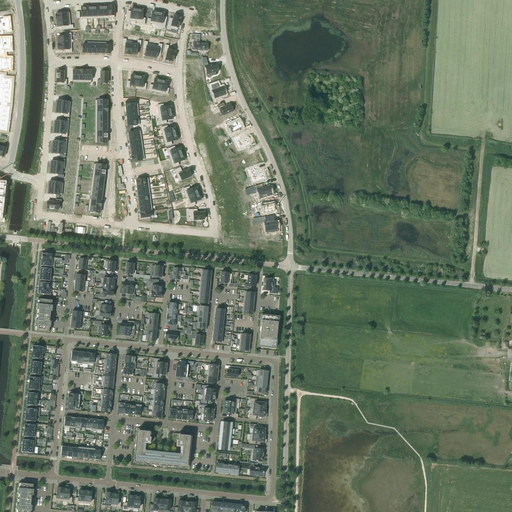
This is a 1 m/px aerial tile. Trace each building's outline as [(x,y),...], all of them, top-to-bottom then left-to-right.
[(126,16),(126,23),(129,23),(130,19),(136,19),(137,9),(131,9),(130,17),(126,16)] [(137,9),(136,19),(141,20),(141,25),(144,25),(145,18),(142,18),(143,10),(137,9)] [(148,19),(146,25),(149,26),(150,21),(156,23),(158,13),(152,12),(151,20),(148,19)] [(158,13),(156,23),(162,24),(161,28),(164,29),(165,22),(162,22),(164,14),(158,13)] [(168,23),(166,29),(170,30),(170,29),(177,30),(178,26),(179,26),(180,20),(180,18),(178,17),(174,15),(171,24),(168,23)] [(1,16),(0,16),(0,25),(9,24),(8,19),(2,19),(1,16)] [(67,20),(56,21),(57,27),(64,27),(64,30),(70,29),(70,26),(68,26),(67,20)] [(0,34),(3,34),(3,31),(9,30),(9,24),(0,25),(0,34)] [(64,37),(58,37),(58,44),(69,43),(68,37),(71,37),(71,34),(64,34),(64,37)] [(192,34),(191,40),(195,40),(194,50),(207,51),(207,50),(208,50),(209,46),(208,46),(208,44),(200,44),(200,35),(192,34)] [(3,36),(0,35),(0,44),(10,44),(10,39),(3,39),(3,36)] [(123,39),(122,45),(125,46),(124,54),(125,54),(125,55),(130,55),(130,54),(131,44),(125,44),(126,39),(123,39)] [(131,44),(130,54),(136,55),(137,47),(140,47),(141,41),(138,41),(137,45),(131,44)] [(144,42),(143,48),(146,48),(144,56),(150,57),(152,48),(146,46),(147,42),(144,42)] [(58,44),(57,44),(58,50),(58,49),(58,50),(65,50),(65,53),(72,53),(71,50),(69,50),(69,43),(58,44)] [(0,53),(4,54),(4,50),(10,50),(10,44),(0,44),(0,53)] [(152,48),(150,57),(156,58),(158,50),(161,51),(162,45),(159,44),(158,49),(152,48)] [(165,45),(163,51),(167,52),(165,61),(169,62),(170,61),(172,62),(172,59),(173,60),(174,56),(174,54),(174,51),(167,50),(168,46),(165,45)] [(0,55),(0,64),(10,64),(10,58),(4,58),(4,55),(0,55)] [(206,58),(202,58),(203,68),(205,68),(207,74),(208,74),(215,72),(218,71),(217,65),(212,66),(212,64),(210,65),(208,65),(206,58)] [(0,73),(4,73),(4,70),(10,70),(10,64),(0,64),(0,73)] [(56,83),(56,85),(66,86),(66,80),(63,80),(63,79),(63,77),(63,72),(56,71),(56,83)] [(97,80),(97,84),(107,84),(107,72),(100,72),(100,80),(97,80)] [(127,81),(126,88),(129,88),(129,86),(136,87),(135,89),(137,76),(131,75),(130,82),(127,81)] [(137,76),(135,89),(142,90),(145,91),(146,84),(143,84),(144,77),(137,76)] [(150,85),(148,91),(158,93),(160,80),(154,79),(153,85),(150,85)] [(160,80),(158,93),(167,95),(169,89),(165,88),(167,82),(160,80)] [(217,85),(211,87),(213,92),(215,98),(225,95),(222,88),(219,89),(217,85)] [(56,101),(56,107),(67,108),(70,108),(70,102),(68,102),(68,99),(65,98),(64,102),(63,101),(62,101),(56,101)] [(199,99),(187,101),(188,108),(200,106),(199,100),(199,99)] [(222,102),(216,104),(221,114),(232,109),(229,102),(224,104),(222,102)] [(163,104),(157,106),(158,115),(171,113),(170,107),(164,108),(163,104)] [(56,107),(55,113),(61,114),(62,114),(63,114),(63,117),(69,118),(70,108),(67,108),(56,107)] [(198,116),(191,118),(193,125),(204,122),(203,115),(204,115),(203,112),(197,113),(198,116)] [(171,113),(158,115),(160,125),(166,124),(166,121),(172,119),(171,113)] [(54,127),(54,128),(68,129),(68,127),(69,119),(63,119),(63,122),(61,122),(60,122),(54,121),(54,127)] [(231,120),(224,123),(226,127),(228,126),(231,134),(242,128),(238,121),(233,124),(231,120)] [(167,126),(160,128),(163,137),(176,134),(174,127),(167,129),(167,126)] [(202,132),(195,135),(197,140),(208,136),(206,131),(208,130),(207,127),(201,129),(202,132)] [(54,128),(53,134),(59,134),(60,134),(61,134),(61,137),(67,138),(68,129),(54,128)] [(176,134),(163,137),(165,146),(172,145),(171,142),(177,140),(176,134)] [(208,136),(197,140),(199,146),(206,143),(207,147),(212,145),(211,142),(210,142),(208,136)] [(238,136),(234,139),(238,149),(249,144),(246,137),(240,140),(238,136)] [(52,141),(52,148),(64,149),(66,149),(67,139),(61,139),(61,142),(60,142),(58,142),(52,141)] [(172,147),(166,149),(169,159),(182,154),(180,148),(175,150),(173,150),(172,147)] [(209,153),(202,156),(205,161),(216,157),(213,151),(214,150),(213,147),(207,149),(209,153)] [(52,149),(51,154),(57,154),(58,154),(59,154),(59,158),(65,158),(65,155),(66,151),(66,149),(64,149),(52,148),(52,149)] [(243,153),(235,157),(237,162),(240,160),(242,163),(245,161),(247,165),(257,160),(254,153),(245,157),(243,153)] [(182,154),(169,159),(173,168),(179,166),(178,163),(184,160),(182,154)] [(51,161),(50,168),(62,169),(64,169),(65,160),(59,159),(59,162),(58,162),(56,162),(51,161)] [(215,166),(208,169),(210,174),(221,169),(218,164),(220,163),(218,160),(213,163),(215,166)] [(253,167),(246,169),(248,173),(251,182),(264,177),(261,168),(255,171),(253,167)] [(50,168),(49,174),(55,174),(57,175),(58,175),(57,178),(63,178),(63,175),(61,175),(62,169),(64,169),(62,169),(50,168)] [(179,168),(174,170),(178,182),(191,177),(190,174),(188,170),(182,173),(179,168)] [(221,169),(210,174),(213,179),(220,177),(221,180),(226,179),(225,174),(223,175),(221,169)] [(48,188),(60,189),(62,189),(63,183),(60,183),(61,180),(57,179),(57,182),(56,182),(54,182),(49,182),(48,188)] [(223,185),(216,187),(218,193),(229,190),(227,184),(228,183),(227,180),(222,182),(223,185)] [(260,180),(248,184),(250,189),(256,187),(258,194),(269,190),(267,184),(262,185),(260,180)] [(189,187),(183,189),(184,192),(186,198),(198,194),(196,188),(190,190),(189,187)] [(48,188),(48,194),(53,195),(55,195),(56,195),(55,198),(59,198),(59,195),(62,195),(62,189),(60,189),(48,188)] [(198,194),(186,198),(187,198),(189,204),(188,204),(189,207),(195,205),(194,202),(200,200),(198,194)] [(227,199),(220,200),(221,206),(232,204),(231,198),(232,197),(232,194),(226,195),(227,199)] [(47,202),(46,209),(58,210),(60,210),(61,200),(55,199),(55,203),(54,203),(53,202),(47,202)] [(264,201),(256,203),(257,207),(260,206),(262,213),(265,212),(266,214),(270,213),(269,211),(273,211),(272,206),(271,206),(270,204),(265,205),(264,201)] [(232,204),(221,206),(222,212),(229,210),(230,214),(235,213),(235,209),(233,210),(232,204)] [(197,210),(188,210),(188,214),(190,214),(191,220),(196,220),(196,221),(201,220),(204,220),(204,217),(204,213),(197,213),(197,210)] [(231,220),(224,220),(224,226),(228,226),(228,227),(232,227),(232,225),(235,225),(235,219),(236,219),(236,216),(231,216),(231,220)] [(270,217),(256,219),(257,223),(265,222),(267,230),(272,229),(272,231),(277,231),(276,224),(275,224),(275,221),(271,222),(270,217)] [(87,259),(79,259),(78,269),(86,270),(87,259)] [(107,268),(106,272),(114,273),(115,262),(107,261),(107,262),(105,262),(104,268),(107,268)] [(133,274),(132,277),(134,278),(142,279),(143,275),(135,275),(136,271),(133,271),(134,264),(126,263),(125,274),(133,274)] [(163,267),(155,266),(154,277),(161,277),(163,267)] [(51,269),(51,268),(41,267),(41,268),(40,268),(41,268),(40,274),(50,275),(51,269)] [(182,283),(188,283),(189,276),(181,276),(181,269),(173,268),(172,279),(182,280),(182,283)] [(227,287),(234,288),(234,284),(230,284),(230,280),(228,280),(229,273),(221,272),(220,283),(227,284),(227,287)] [(100,283),(114,285),(114,279),(106,278),(107,275),(100,274),(99,278),(101,278),(100,283)] [(244,285),(244,288),(251,289),(251,286),(255,286),(256,276),(248,275),(247,285),(244,285)] [(122,288),(135,290),(135,281),(134,281),(134,278),(127,277),(127,283),(123,283),(122,288)] [(150,281),(149,291),(161,292),(162,287),(158,286),(158,280),(152,279),(151,281),(150,281)] [(272,279),(264,279),(263,290),(271,291),(271,294),(277,294),(277,290),(272,290),(273,288),(271,288),(272,279)] [(39,283),(38,288),(50,289),(51,282),(49,282),(39,281),(39,282),(39,283)] [(134,295),(135,290),(122,288),(122,294),(128,295),(128,298),(135,299),(135,295),(134,295)] [(112,296),(113,290),(100,289),(99,294),(98,294),(97,297),(104,298),(105,295),(112,296)] [(161,298),(161,292),(149,291),(148,297),(147,296),(147,300),(154,301),(154,297),(161,298)] [(34,331),(49,332),(49,327),(50,327),(51,321),(49,321),(50,311),(52,311),(52,306),(51,305),(52,300),(37,299),(39,300),(39,304),(37,304),(36,310),(38,310),(37,320),(35,320),(35,326),(37,326),(36,330),(34,330),(34,331)] [(98,310),(110,312),(111,306),(104,305),(104,302),(98,301),(97,305),(98,305),(98,310)] [(110,312),(98,310),(98,311),(99,311),(99,316),(96,316),(96,319),(103,320),(103,317),(110,317),(110,312)] [(259,327),(260,327),(260,333),(258,333),(259,333),(258,344),(263,345),(263,347),(270,347),(270,345),(275,346),(276,335),(277,335),(276,335),(277,329),(278,329),(277,329),(277,322),(276,322),(276,317),(263,316),(263,321),(261,320),(260,327),(259,327)] [(120,329),(131,331),(131,330),(130,330),(130,325),(134,325),(134,322),(127,321),(127,324),(120,324),(120,329)] [(101,336),(107,337),(107,331),(109,331),(110,326),(102,325),(101,336)] [(131,331),(120,329),(119,335),(126,336),(125,339),(132,340),(132,336),(130,336),(131,331)] [(171,339),(171,341),(178,342),(179,334),(181,334),(181,330),(174,330),(174,333),(166,332),(165,338),(171,339)] [(203,336),(195,335),(194,345),(202,346),(203,336)] [(32,352),(42,353),(44,353),(45,347),(38,346),(38,345),(34,344),(34,346),(32,346),(32,352)] [(31,358),(31,360),(41,361),(41,359),(42,359),(41,359),(42,353),(32,352),(31,358)] [(154,362),(153,368),(166,369),(167,363),(159,362),(159,359),(153,359),(153,362),(154,362)] [(41,362),(41,361),(31,360),(31,361),(31,362),(30,368),(40,369),(42,369),(42,363),(41,362)] [(177,364),(176,370),(187,372),(188,365),(193,366),(193,362),(185,361),(184,365),(177,364)] [(40,369),(30,368),(30,373),(29,374),(30,374),(30,375),(40,376),(40,375),(40,374),(40,369)] [(165,376),(166,369),(153,368),(153,374),(152,374),(151,378),(157,378),(158,375),(165,376)] [(241,368),(235,368),(234,371),(226,370),(226,377),(237,378),(237,371),(241,372),(241,368)] [(187,378),(187,372),(176,370),(175,377),(183,377),(183,380),(189,381),(189,378),(187,378)] [(29,383),(41,385),(42,376),(40,376),(30,375),(29,377),(29,383)] [(160,381),(154,380),(153,383),(155,384),(155,389),(164,390),(164,384),(160,384),(160,381)] [(40,392),(41,385),(29,383),(28,389),(28,391),(38,392),(40,392)] [(203,389),(202,395),(215,396),(216,390),(208,389),(208,386),(202,385),(202,389),(203,389)] [(27,399),(37,400),(38,400),(39,394),(38,394),(38,392),(28,391),(28,393),(27,399)] [(68,400),(79,401),(80,395),(82,395),(82,392),(76,391),(76,394),(68,394),(68,400)] [(214,402),(215,396),(202,395),(202,400),(201,400),(200,403),(206,404),(207,401),(214,402)] [(253,402),(252,408),(264,410),(264,409),(265,409),(266,405),(265,405),(265,403),(265,404),(265,403),(256,402),(256,399),(250,398),(250,402),(253,402)] [(37,400),(27,399),(27,405),(26,405),(27,405),(26,407),(36,408),(36,406),(37,406),(37,405),(37,400)] [(239,399),(233,399),(233,402),(224,401),(223,407),(236,408),(237,403),(239,403),(239,399)] [(79,401),(68,400),(67,406),(75,407),(74,410),(80,410),(81,407),(78,407),(79,401)] [(201,408),(200,414),(213,415),(214,409),(206,408),(206,405),(200,405),(200,408),(201,408)] [(26,409),(26,415),(36,416),(36,410),(36,409),(36,408),(26,407),(26,408),(26,409)] [(231,417),(237,418),(238,414),(236,414),(236,408),(223,407),(222,413),(231,414),(231,417)] [(264,410),(252,408),(251,415),(250,414),(250,415),(249,419),(256,420),(256,415),(264,416),(265,410),(264,410)] [(212,422),(213,415),(200,414),(200,420),(199,420),(198,423),(204,424),(205,421),(212,422)] [(35,421),(36,416),(26,415),(25,420),(25,421),(25,422),(35,423),(35,422),(35,421)] [(24,424),(24,430),(34,431),(34,426),(37,426),(37,423),(35,423),(25,422),(25,424),(24,424)] [(252,434),(264,435),(264,434),(265,435),(265,430),(264,430),(264,429),(255,428),(256,425),(249,424),(249,428),(253,428),(252,434)] [(36,431),(34,431),(24,430),(23,436),(23,438),(35,439),(36,431)] [(136,439),(137,439),(137,440),(137,442),(144,443),(143,443),(155,444),(156,433),(155,432),(154,431),(147,430),(146,430),(139,430),(137,430),(137,431),(136,438),(136,439)] [(182,447),(189,447),(189,446),(189,444),(190,444),(191,437),(190,435),(189,435),(182,434),(181,434),(174,433),(173,434),(172,435),(171,446),(182,447)] [(264,435),(252,434),(250,434),(249,440),(249,444),(255,444),(255,441),(264,442),(264,436),(264,435)] [(35,439),(23,438),(23,440),(22,446),(33,447),(35,447),(35,439)] [(136,442),(135,451),(143,452),(143,443),(144,443),(137,442),(136,442)] [(23,452),(23,454),(27,454),(27,452),(34,453),(35,447),(22,446),(22,452),(21,452),(23,452)] [(189,457),(190,448),(189,447),(182,447),(181,456),(189,457)] [(253,452),(252,452),(252,457),(255,457),(254,461),(255,461),(257,461),(261,462),(262,457),(263,457),(263,453),(262,453),(263,450),(254,449),(253,452)] [(144,452),(143,452),(135,451),(134,461),(134,462),(134,463),(135,463),(143,464),(144,452)] [(154,453),(144,452),(143,464),(152,465),(154,453)] [(161,465),(162,454),(154,453),(152,465),(161,465)] [(162,454),(161,465),(169,466),(170,455),(162,454)] [(170,455),(169,466),(178,467),(180,456),(170,455)] [(178,467),(186,468),(187,468),(188,467),(188,466),(189,457),(181,456),(180,456),(178,467)] [(250,467),(248,467),(248,469),(250,470),(249,475),(262,476),(263,473),(263,472),(263,471),(263,468),(250,467)] [(29,511),(30,511),(31,511),(31,505),(30,505),(31,495),(32,495),(33,490),(32,489),(33,484),(18,483),(20,484),(20,488),(18,488),(17,494),(19,494),(18,504),(16,504),(15,510),(18,510),(17,511),(29,511)] [(62,501),(63,492),(63,488),(57,487),(57,492),(56,496),(53,495),(52,502),(56,502),(56,501),(62,501)] [(63,488),(63,492),(62,501),(68,502),(68,503),(71,504),(72,497),(69,497),(69,492),(69,489),(68,489),(68,488),(64,488),(63,488)] [(85,492),(85,491),(79,490),(79,492),(78,498),(75,498),(74,504),(78,504),(78,503),(84,504),(85,492)] [(91,499),(91,492),(91,491),(90,491),(90,490),(86,490),(86,491),(85,491),(85,492),(84,504),(90,504),(90,506),(93,506),(94,500),(91,499)] [(111,506),(112,493),(106,492),(105,501),(102,500),(101,507),(105,507),(105,506),(111,506)] [(112,493),(111,506),(117,507),(116,508),(120,509),(121,502),(117,502),(118,494),(117,494),(117,493),(113,493),(112,493)] [(127,508),(133,509),(134,496),(128,495),(127,503),(124,503),(123,509),(127,509),(127,508)] [(135,496),(134,496),(133,509),(138,509),(138,511),(142,511),(143,505),(139,504),(140,496),(139,496),(139,495),(135,495),(135,496)] [(158,511),(159,499),(154,499),(153,505),(150,505),(149,511),(152,511),(153,511),(158,511)] [(182,511),(184,502),(178,501),(178,508),(175,507),(174,511),(182,511)] [(189,502),(188,511),(197,511),(197,510),(194,509),(195,503),(189,502)]
